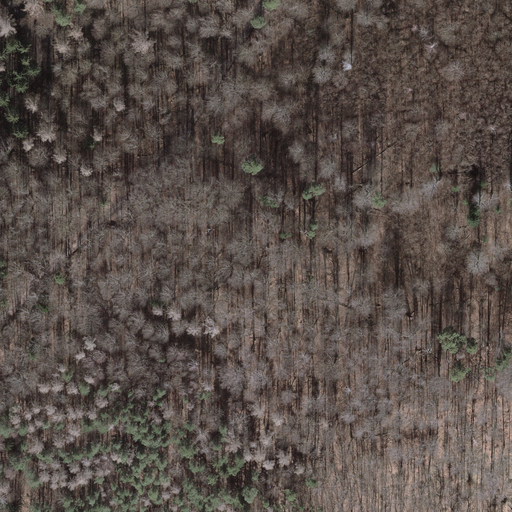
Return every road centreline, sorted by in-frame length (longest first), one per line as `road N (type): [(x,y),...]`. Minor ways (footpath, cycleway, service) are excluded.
road 1 (track): [(0,321),(164,165),(263,0)]
road 2 (track): [(8,0),(34,30),(40,56),(29,77),(0,99)]
